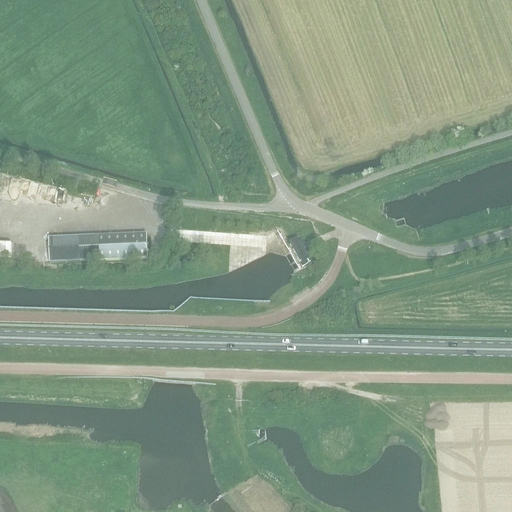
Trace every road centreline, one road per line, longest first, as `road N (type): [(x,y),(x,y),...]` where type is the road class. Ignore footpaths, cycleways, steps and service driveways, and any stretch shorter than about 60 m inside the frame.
road 1 (primary): [(0,336),(511,350)]
road 2 (unclassified): [(0,369),(511,380)]
road 3 (unclassified): [(0,314),(255,323),(322,290),(352,229)]
road 4 (unclassified): [(352,229),(283,192),(199,0)]
road 5 (unclassified): [(352,229),(433,254),(511,233)]
